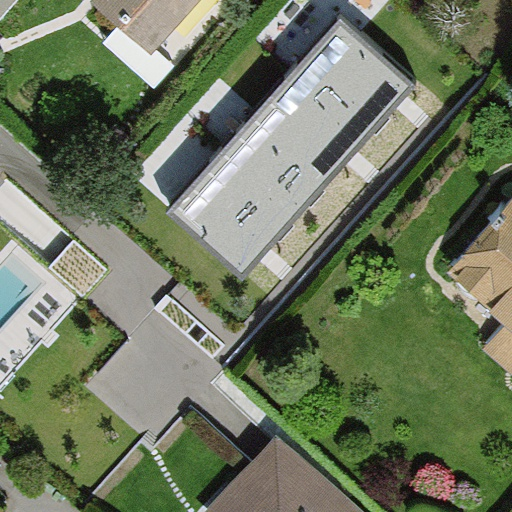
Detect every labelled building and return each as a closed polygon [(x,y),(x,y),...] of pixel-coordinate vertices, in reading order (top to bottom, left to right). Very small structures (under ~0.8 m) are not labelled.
[(0,0),(0,23),(21,0),(0,0)] [(197,0),(101,0),(98,4),(150,51),(197,0)] [(341,20),(166,213),(243,282),(418,88),(341,20)] [(511,197),(455,262),(511,312),(511,314),(488,342),(511,362),(511,197)] [(0,248),(20,228),(0,209),(0,248)] [(374,511),(278,425),(203,509),(206,511),(374,511)]
